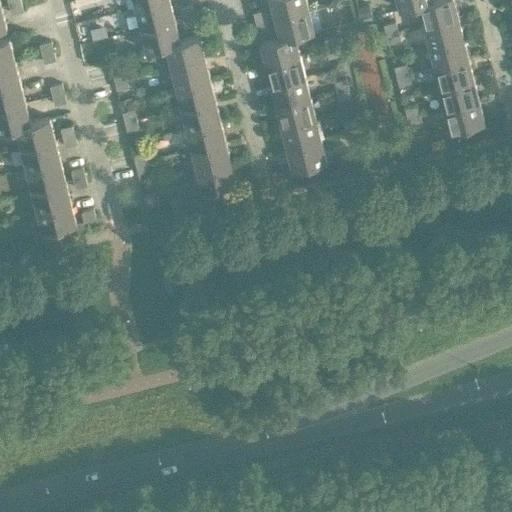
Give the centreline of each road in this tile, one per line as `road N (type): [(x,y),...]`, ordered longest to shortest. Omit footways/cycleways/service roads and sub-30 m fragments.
road 1 (secondary): [(0,503),(286,430)]
road 2 (secondary): [(511,335),(286,430)]
road 3 (secondary): [(286,430),(511,379)]
road 4 (residential): [(113,221),(57,0)]
